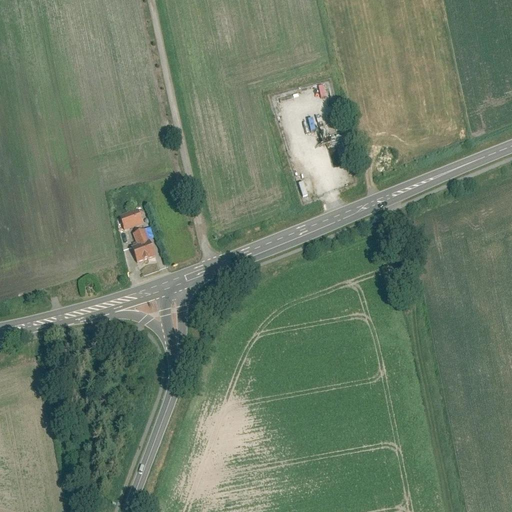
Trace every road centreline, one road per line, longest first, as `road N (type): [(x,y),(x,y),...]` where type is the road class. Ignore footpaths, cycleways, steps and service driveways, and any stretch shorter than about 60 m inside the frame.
road 1 (secondary): [(213,268),(511,146)]
road 2 (track): [(457,511),(389,197)]
road 3 (unclassified): [(151,0),(213,268)]
road 4 (secondary): [(128,511),(178,360)]
